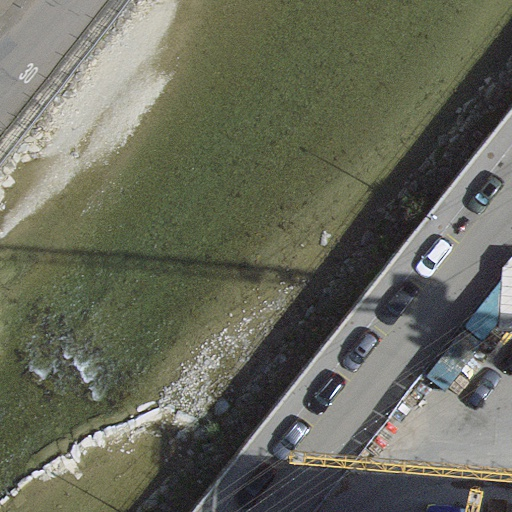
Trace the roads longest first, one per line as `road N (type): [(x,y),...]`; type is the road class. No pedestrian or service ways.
road 1 (unclassified): [(386,369),(511,213)]
road 2 (unclassified): [(386,369),(274,511)]
